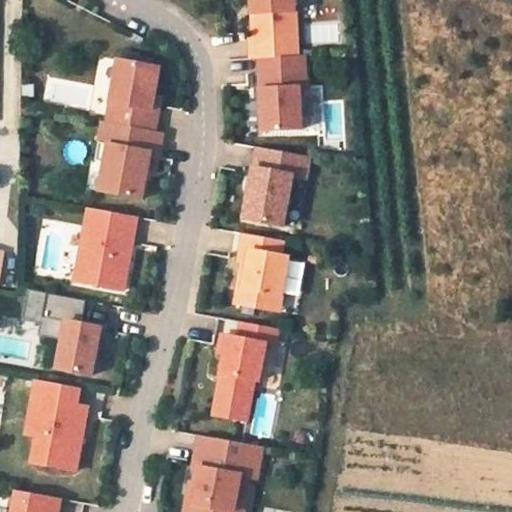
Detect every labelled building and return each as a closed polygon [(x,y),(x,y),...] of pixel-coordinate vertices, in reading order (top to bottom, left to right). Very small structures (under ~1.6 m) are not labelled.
[(292,63),(287,0),(243,0),(245,15),(248,15),(248,23),(246,23),(248,48),(244,48),(245,66),(254,65),(292,63)] [(292,63),(254,65),(258,138),(296,136),(294,95),(300,95),(298,63),(292,63)] [(96,132),(143,140),(147,120),(140,119),(148,76),(107,69),(96,132)] [(96,132),(92,131),(85,170),(95,171),(90,200),(132,207),(134,193),(130,192),(131,184),(136,185),(144,186),(150,150),(142,148),(143,140),(96,132)] [(312,167),(248,155),(235,226),(288,235),(296,186),(308,188),(312,167)] [(126,225),(78,218),(67,291),(115,299),(122,251),(119,251),(121,240),(124,241),(126,225)] [(271,264),(274,249),(235,242),(231,269),(234,269),(240,270),(235,296),(230,295),(227,311),(260,317),(263,302),(273,303),(280,266),(271,264)] [(234,269),(230,295),(235,296),(240,270),(234,269)] [(58,368),(93,375),(102,328),(82,324),(87,300),(29,289),(23,320),(41,324),(39,335),(64,340),(58,368)] [(263,302),(260,317),(271,319),(273,303),(263,302)] [(269,335),(231,329),(229,344),(218,342),(216,360),(212,380),(250,386),(256,350),(266,351),(269,335)] [(216,360),(218,342),(212,341),(210,359),(216,360)] [(80,387),(37,380),(33,398),(44,399),(38,437),(34,463),(77,470),(83,436),(79,436),(81,427),(84,427),(88,407),(77,405),(80,387)] [(27,435),(38,437),(44,399),(33,398),(27,435)] [(249,485),(254,454),(191,443),(185,475),(190,475),(187,491),(189,492),(188,500),(181,499),(178,511),(227,511),(228,508),(237,510),(242,484),(249,485)] [(57,511),(60,499),(17,491),(13,511),(57,511)] [(182,491),(181,499),(188,500),(189,492),(187,491),(182,491)]
